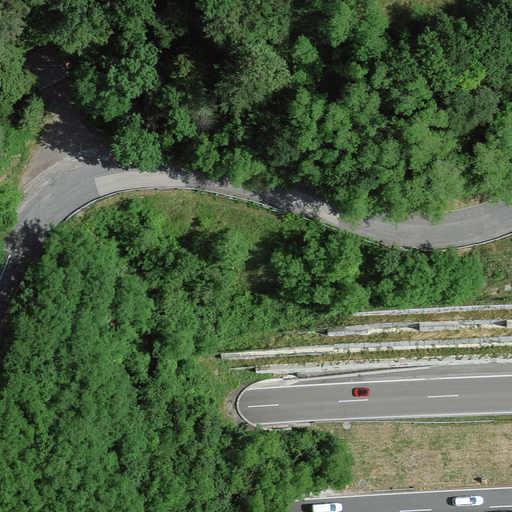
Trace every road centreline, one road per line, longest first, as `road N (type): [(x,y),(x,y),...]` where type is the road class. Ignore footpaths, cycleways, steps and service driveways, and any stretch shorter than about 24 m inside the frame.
road 1 (tertiary): [(0,277),(37,212),(71,182),(114,167),(223,173),(408,229),(456,226),(511,209)]
road 2 (motorway): [(511,392),(0,429)]
